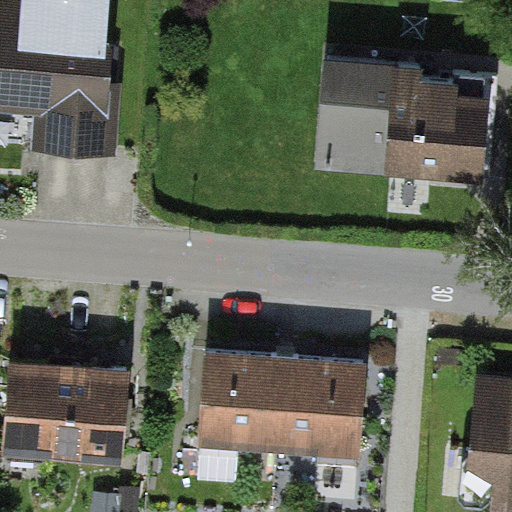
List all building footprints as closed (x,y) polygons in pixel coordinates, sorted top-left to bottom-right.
[(99,147),(106,6),(0,0),(0,101),(38,103),(36,144),(99,147)] [(498,103),(500,72),(455,69),(455,78),(420,76),(421,65),(329,59),(322,159),(479,170),(484,102),(498,103)] [(358,447),(366,362),(211,348),(199,475),(237,478),(241,436),(358,447)] [(121,453),(128,367),(12,357),(5,443),(121,453)] [(511,511),(511,376),(476,373),(462,491),(511,496),(511,511)]
